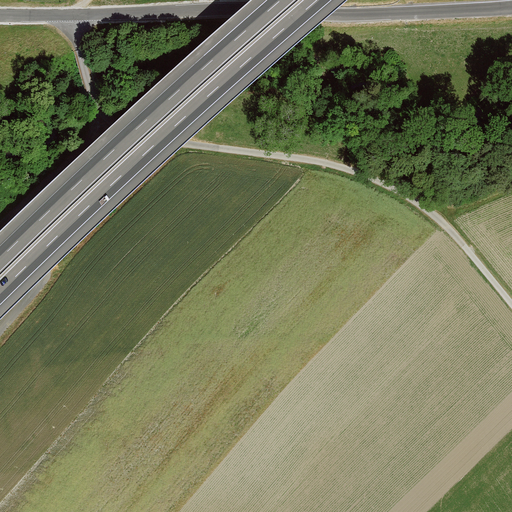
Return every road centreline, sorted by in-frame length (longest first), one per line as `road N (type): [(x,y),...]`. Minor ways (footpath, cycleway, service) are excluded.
road 1 (track): [(511,303),(441,222),(384,183),(325,163),(100,119),(69,16)]
road 2 (tertiary): [(0,15),(511,7)]
road 3 (motorway): [(0,293),(317,0)]
road 4 (motorway): [(280,0),(0,258)]
road 5 (track): [(100,119),(87,143),(0,226)]
road 6 (track): [(0,242),(40,281),(0,331)]
